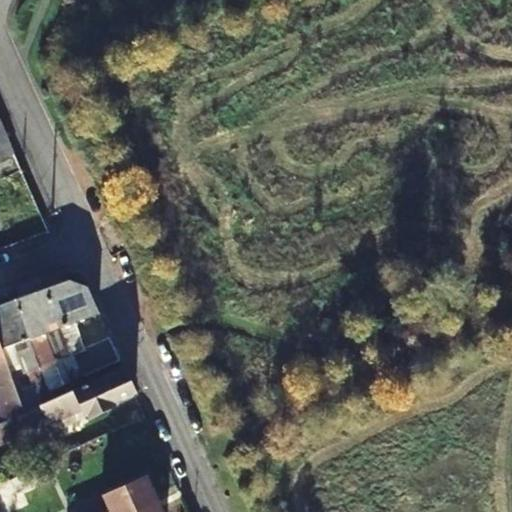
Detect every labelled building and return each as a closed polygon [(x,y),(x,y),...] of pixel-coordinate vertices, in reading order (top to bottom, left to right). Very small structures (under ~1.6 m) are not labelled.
[(0,162),(14,157),(7,141),(0,143),(0,162)] [(14,157),(0,162),(0,175),(2,181),(21,173),(14,157)] [(80,320),(97,314),(86,289),(68,279),(42,288),(43,289),(51,312),(60,335),(71,357),(91,349),(80,320)] [(28,339),(39,334),(51,364),(71,357),(60,335),(51,312),(43,289),(42,288),(13,299),(28,339)] [(13,299),(0,304),(0,347),(0,348),(12,344),(23,373),(27,372),(33,388),(18,394),(24,412),(51,400),(48,393),(42,374),(40,369),(37,362),(28,339),(13,299)] [(39,334),(28,339),(37,362),(40,369),(51,364),(39,334)] [(18,394),(12,379),(0,348),(0,347),(0,405),(6,421),(16,416),(24,412),(18,394)] [(81,378),(92,373),(89,364),(77,369),(81,378)] [(24,412),(16,416),(6,421),(1,423),(0,422),(0,442),(25,431),(24,427),(43,418),(46,425),(82,410),(85,417),(134,395),(122,368),(85,385),(51,400),(24,412)] [(77,369),(66,375),(69,383),(81,378),(77,369)] [(46,425),(43,418),(24,427),(25,431),(28,436),(47,428),(46,425)] [(51,465),(40,470),(44,481),(55,476),(51,465)] [(34,468),(9,480),(15,494),(41,483),(34,468)] [(98,511),(135,511),(154,503),(144,480),(104,498),(110,510),(105,511),(100,511),(98,511)] [(158,511),(154,503),(135,511),(158,511)]
